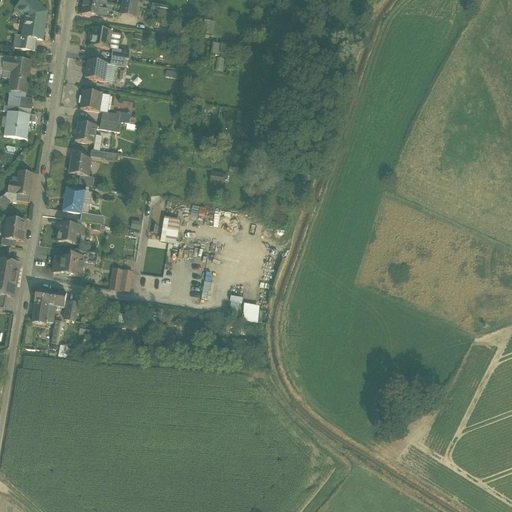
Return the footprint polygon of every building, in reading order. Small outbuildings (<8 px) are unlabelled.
[(47,14),(32,0),(26,0),(15,11),(25,21),(25,22),(26,23),(24,39),(36,41),(42,42),(47,14)] [(106,4),(84,0),(82,16),(97,18),(99,12),(105,13),(105,12),(106,4)] [(137,0),(123,0),(121,16),(134,18),(137,0)] [(305,10),(293,8),(290,24),(302,26),(305,10)] [(212,35),(214,22),(207,21),(204,33),(212,35)] [(113,33),(93,30),(90,48),(109,51),(110,50),(112,35),(113,33)] [(120,36),(112,35),(110,50),(113,51),(118,52),(120,36)] [(34,53),(36,41),(24,39),(17,38),(15,50),(34,53)] [(126,53),(118,52),(113,51),(111,59),(125,61),(126,53)] [(125,61),(111,59),(110,66),(110,67),(115,68),(123,69),(125,61)] [(11,94),(27,96),(32,63),(16,60),(15,61),(5,60),(4,71),(3,79),(6,79),(8,81),(12,82),(10,94),(11,94)] [(107,65),(88,62),(85,80),(104,83),(107,65)] [(110,66),(107,65),(104,83),(112,85),(115,68),(110,67),(110,66)] [(102,96),(83,93),(80,111),(99,114),(102,96)] [(34,97),(27,96),(11,94),(10,102),(15,103),(14,109),(21,110),(32,112),(34,97)] [(110,97),(102,96),(99,114),(102,115),(103,114),(107,114),(110,97)] [(9,115),(21,117),(21,110),(14,109),(10,108),(9,115)] [(116,116),(107,114),(103,114),(102,115),(101,121),(121,125),(129,126),(131,116),(117,113),(116,116)] [(6,136),(29,139),(31,124),(20,122),(21,117),(9,115),(6,136)] [(100,129),(97,128),(97,131),(119,135),(121,125),(101,121),(100,129)] [(97,128),(78,125),(75,143),(94,146),(96,137),(97,131),(97,128)] [(100,153),(93,152),(91,152),(90,159),(117,164),(118,156),(100,153)] [(92,162),(74,159),(71,177),(80,179),(90,180),(92,162)] [(5,194),(29,197),(32,175),(18,172),(16,185),(6,184),(5,192),(5,194)] [(219,178),(210,177),(209,184),(218,186),(219,178)] [(90,180),(80,179),(79,187),(92,189),(94,181),(90,180)] [(83,193),(67,191),(64,213),(81,216),(81,215),(85,194),(83,193)] [(28,204),(29,197),(5,194),(5,192),(0,198),(0,209),(1,211),(10,201),(28,204)] [(83,192),(83,193),(85,194),(81,215),(88,216),(91,195),(89,194),(89,193),(83,192)] [(102,219),(88,216),(81,215),(81,216),(81,223),(87,224),(101,227),(102,219)] [(161,243),(173,245),(177,222),(165,220),(161,243)] [(64,221),(63,227),(86,231),(87,224),(81,223),(64,221)] [(16,243),(23,244),(25,234),(24,234),(25,225),(7,222),(5,241),(5,242),(16,243)] [(140,230),(140,222),(131,222),(130,230),(140,230)] [(86,231),(63,227),(60,245),(84,249),(85,248),(86,241),(84,239),(86,231)] [(15,250),(16,243),(5,242),(5,241),(2,241),(1,248),(15,250)] [(72,261),(59,258),(56,275),(84,279),(86,264),(88,255),(73,253),(72,261)] [(101,257),(88,255),(86,264),(99,266),(101,257)] [(13,289),(16,289),(20,268),(18,267),(18,262),(6,260),(5,265),(0,264),(0,286),(1,287),(0,293),(0,298),(7,299),(12,300),(13,289)] [(123,278),(113,277),(110,292),(121,294),(129,295),(132,275),(124,273),(123,278)] [(66,295),(37,291),(34,305),(35,306),(32,325),(46,327),(46,325),(49,307),(56,308),(64,310),(66,295)] [(229,298),(228,315),(238,316),(239,298),(229,298)] [(64,321),(75,323),(79,305),(67,304),(64,321)] [(257,323),(258,306),(243,305),(241,322),(257,323)] [(53,325),(56,308),(49,307),(46,325),(48,324),(53,325)] [(62,324),(55,323),(50,350),(55,351),(56,347),(57,347),(62,324)]
